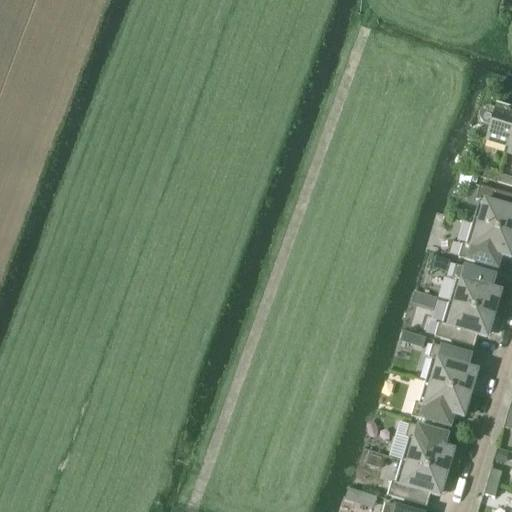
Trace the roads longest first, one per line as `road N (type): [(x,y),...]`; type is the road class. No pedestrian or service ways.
road 1 (track): [(191,511),(374,0)]
road 2 (residential): [(462,511),(511,344)]
